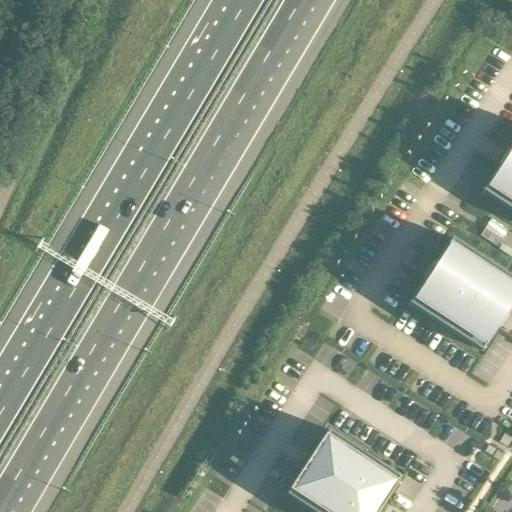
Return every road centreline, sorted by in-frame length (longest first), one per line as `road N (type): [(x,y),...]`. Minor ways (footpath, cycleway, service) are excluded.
road 1 (motorway): [(0,505),(300,0)]
road 2 (motorway): [(245,0),(0,412)]
